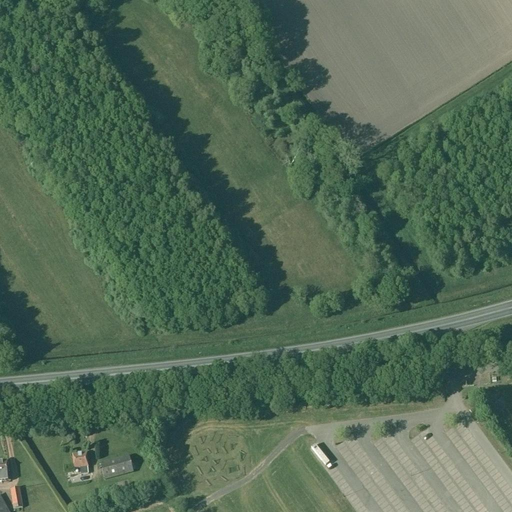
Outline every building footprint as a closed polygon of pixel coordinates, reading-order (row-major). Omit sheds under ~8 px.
[(87,468),(88,468),(87,455),(72,456),(74,469),(80,469),(81,475),(88,474),(87,468)] [(101,464),(105,480),(133,473),(129,456),(101,464)] [(0,482),(10,482),(10,475),(9,475),(8,462),(0,462),(0,482)] [(10,490),(13,510),(22,509),(19,489),(10,490)] [(0,511),(8,511),(0,497),(0,511)]
